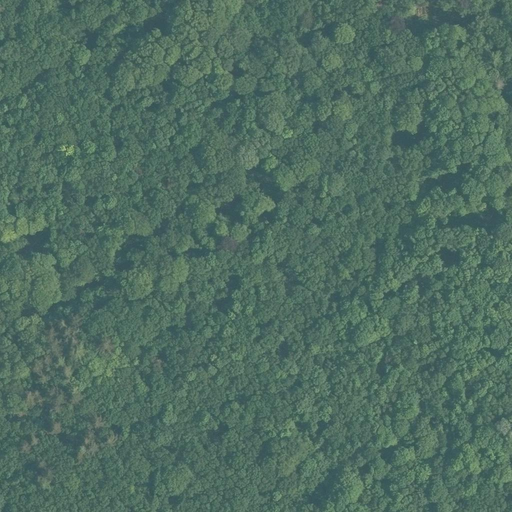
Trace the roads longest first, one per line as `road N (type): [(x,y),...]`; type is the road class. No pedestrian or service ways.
road 1 (unknown): [(434,0),(419,128),(448,269),(431,307),(438,430),(475,485),(511,505)]
road 2 (unclassified): [(0,108),(44,86),(141,0)]
